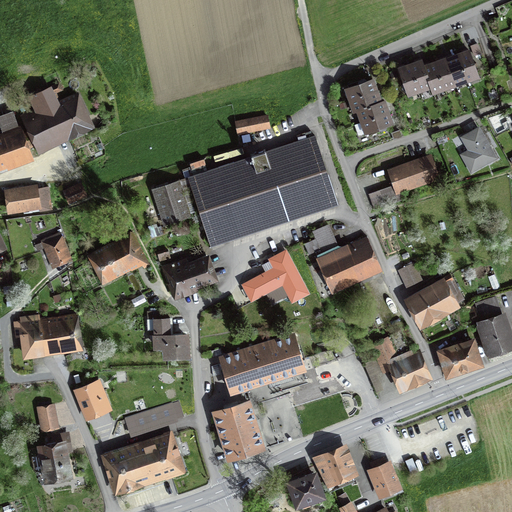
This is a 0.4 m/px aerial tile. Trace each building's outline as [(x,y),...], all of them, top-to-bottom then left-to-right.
[(453,57),(441,61),(430,65),(424,67),(421,61),(419,62),(406,66),(399,69),(407,92),(430,84),(432,90),(477,74),(469,51),(463,53),(453,57)] [(384,101),(380,102),(378,97),(374,85),(372,79),(348,87),(356,110),(360,109),(367,132),(392,123),(390,118),(386,106),(384,101)] [(92,123),(79,95),(58,105),(50,87),(31,95),(37,108),(22,115),(36,147),(92,123)] [(14,111),(0,116),(0,129),(4,139),(0,140),(0,162),(29,152),(14,111)] [(237,121),(240,134),(275,128),(273,114),(237,121)] [(466,152),(459,155),(469,174),(496,160),(479,127),(459,137),(466,152)] [(337,201),(315,136),(197,175),(218,240),(337,201)] [(370,194),(375,208),(401,199),(399,195),(439,180),(430,156),(386,172),(392,187),(370,194)] [(177,179),(149,190),(162,224),(191,212),(177,179)] [(83,185),(65,192),(68,201),(87,193),(83,185)] [(47,187),(8,191),(10,212),(49,208),(47,187)] [(60,232),(43,240),(54,263),(71,255),(60,232)] [(105,276),(144,257),(132,233),(93,252),(105,276)] [(364,235),(314,256),(328,289),(378,268),(364,235)] [(285,253),(270,261),(274,269),(250,282),(257,294),(282,282),(291,300),(306,292),(285,253)] [(180,260),(163,265),(173,294),(214,280),(207,258),(182,267),(180,260)] [(397,268),(406,288),(421,281),(413,262),(397,268)] [(450,280),(430,290),(409,301),(421,323),(462,302),(450,280)] [(511,338),(496,295),(474,303),(492,353),(511,345),(511,338)] [(156,356),(187,354),(186,335),(172,336),(171,318),(164,318),(163,311),(147,311),(148,329),(155,329),(156,356)] [(47,348),(43,320),(42,314),(19,317),(24,355),(43,352),(42,349),(47,348)] [(43,320),(47,348),(82,343),(78,315),(43,320)] [(370,339),(382,372),(388,370),(396,390),(429,378),(417,347),(411,350),(409,346),(394,352),(386,332),(370,339)] [(438,347),(449,377),(488,364),(477,334),(438,347)] [(231,392),(305,370),(294,335),(221,357),(231,392)] [(75,390),(86,415),(109,406),(99,380),(75,390)] [(248,400),(214,411),(230,460),(264,448),(256,425),(248,400)] [(172,402),(125,417),(131,435),(177,420),(172,402)] [(54,405),(39,408),(44,430),(58,427),(54,405)] [(76,474),(72,434),(40,438),(45,478),(76,474)] [(174,437),(104,460),(113,488),(183,465),(174,437)] [(343,447),(315,459),(329,492),(342,486),(339,479),(354,473),(343,447)] [(389,464),(369,473),(379,496),(399,487),(389,464)] [(313,474),(286,486),(296,509),(323,497),(313,474)] [(354,511),(349,501),(340,506),(343,511),(395,511),(393,508),(385,511),(354,511)]
